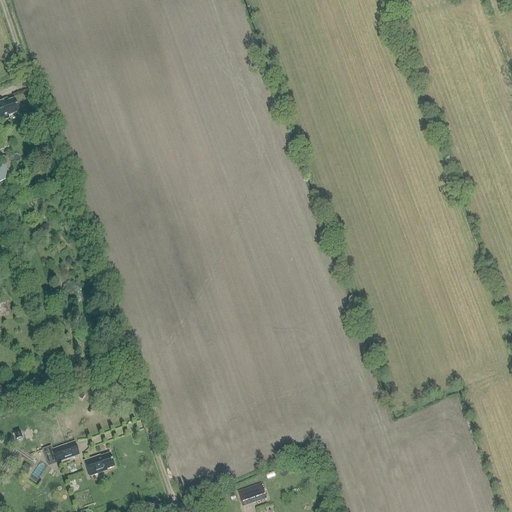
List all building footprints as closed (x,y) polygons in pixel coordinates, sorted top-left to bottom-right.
[(0,100),(0,121),(8,119),(8,116),(18,113),(14,99),(8,101),(7,99),(0,100)] [(3,128),(0,129),(0,150),(10,148),(3,128)] [(0,184),(16,180),(9,156),(0,158),(0,184)] [(30,194),(28,186),(12,191),(14,199),(30,194)] [(20,431),(13,433),(16,442),(22,439),(20,431)] [(47,466),(79,456),(74,442),(52,450),(51,446),(42,450),(47,466)] [(89,477),(106,471),(106,470),(114,467),(109,454),(97,459),(96,457),(84,462),(89,477)] [(45,468),(38,464),(31,479),(39,483),(45,468)] [(262,486),(256,488),(261,500),(267,498),(262,486)]
